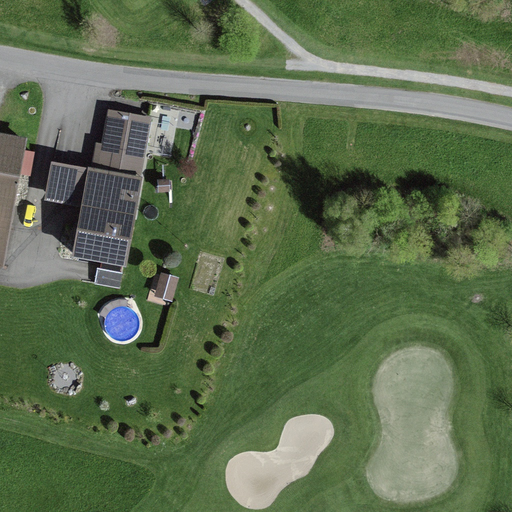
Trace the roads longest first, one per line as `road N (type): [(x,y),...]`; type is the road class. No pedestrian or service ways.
road 1 (unclassified): [(511,123),(388,100),(81,77),(0,60)]
road 2 (track): [(511,98),(303,67),(227,0)]
